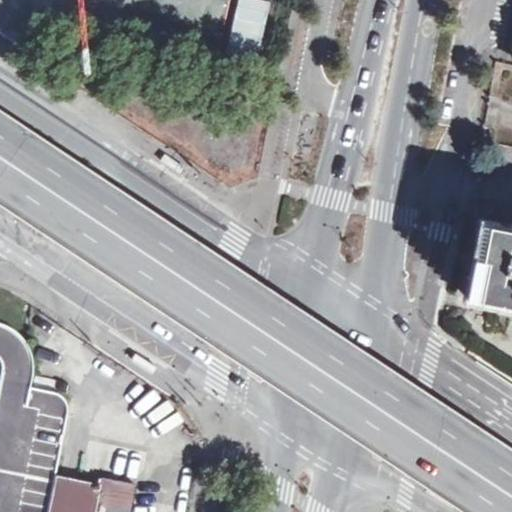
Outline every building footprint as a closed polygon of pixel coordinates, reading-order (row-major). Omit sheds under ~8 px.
[(58,57),(80,72),(90,57),(69,42),(58,57)] [(80,72),(58,57),(50,52),(45,60),(50,64),(47,67),(75,86),(83,74),(80,72)] [(165,152),(160,160),(181,175),(186,167),(165,152)] [(511,224),(483,219),(468,298),(511,307),(511,224)] [(60,329),(41,358),(78,383),(98,354),(60,329)] [(136,350),(131,357),(153,371),(156,367),(158,364),(136,350)] [(30,387),(0,380),(0,382),(0,511),(48,511),(56,476),(66,426),(68,412),(69,410),(68,406),(68,404),(67,402),(66,400),(65,398),(63,396),(61,395),(59,393),(56,392),(30,387)] [(56,476),(48,511),(129,511),(135,486),(101,479),(100,485),(61,477),(56,476)]
